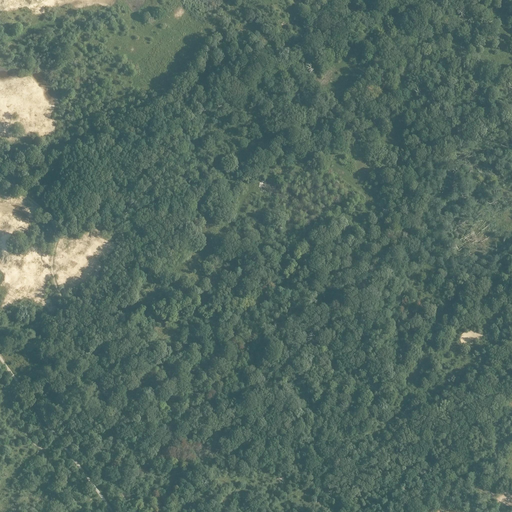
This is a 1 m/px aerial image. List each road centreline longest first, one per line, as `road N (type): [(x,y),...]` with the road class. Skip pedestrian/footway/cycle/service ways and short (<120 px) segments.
road 1 (track): [(0,175),(51,219),(52,275),(63,299),(125,321),(262,299),(304,259),(324,255)]
road 2 (track): [(112,511),(0,355)]
